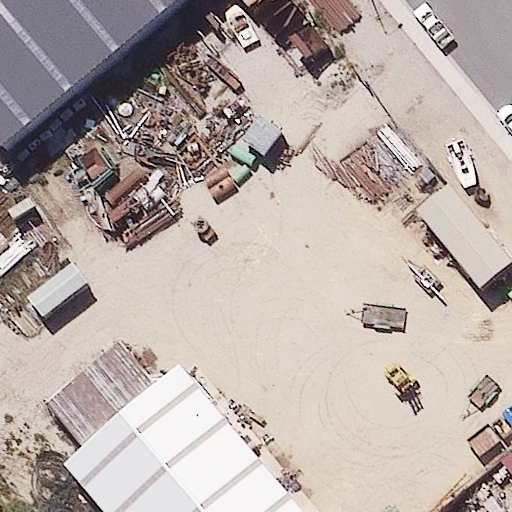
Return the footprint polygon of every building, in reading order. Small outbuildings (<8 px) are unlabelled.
[(0,0),(0,134),(11,147),(181,0),(0,0)] [(292,0),(260,0),(283,28),(302,13),(292,0)] [(511,261),(453,193),(425,217),(490,293),(511,274),(511,261)] [(0,258),(0,293),(17,281),(0,258)] [(312,511),(191,368),(170,388),(135,340),(49,406),(89,453),(75,465),(114,511),(312,511)]
